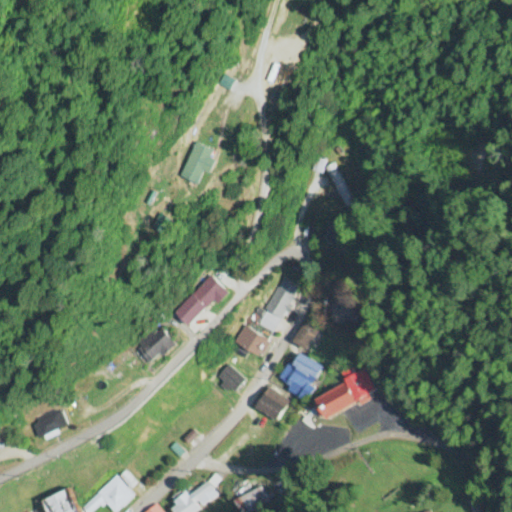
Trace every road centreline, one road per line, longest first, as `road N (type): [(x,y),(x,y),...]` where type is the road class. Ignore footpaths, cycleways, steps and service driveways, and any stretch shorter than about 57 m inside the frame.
road 1 (residential): [(306,268),(302,257),(276,261),(113,426),(0,476)]
road 2 (residential): [(194,464),(263,470),(373,439),(418,441),(477,463),(494,479),(501,511)]
road 3 (residential): [(138,511),(194,464),(249,399),(297,318),(306,268)]
